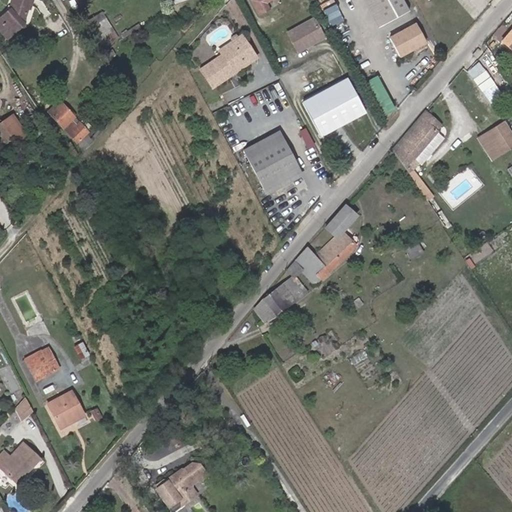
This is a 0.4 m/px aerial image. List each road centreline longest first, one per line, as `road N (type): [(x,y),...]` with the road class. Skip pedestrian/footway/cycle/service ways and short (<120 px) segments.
road 1 (unclassified): [(76,511),(511,5)]
road 2 (unclassified): [(422,511),(511,413)]
